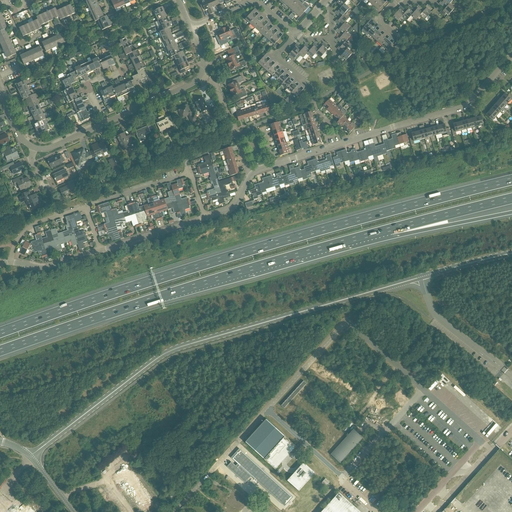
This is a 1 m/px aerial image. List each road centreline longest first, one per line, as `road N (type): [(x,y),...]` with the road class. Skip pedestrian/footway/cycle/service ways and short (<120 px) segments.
road 1 (motorway): [(511,180),(240,254),(0,334)]
road 2 (tertiary): [(30,456),(167,352),(422,277)]
road 3 (motorway): [(0,350),(388,229)]
road 4 (residential): [(273,164),(466,105),(510,56)]
road 5 (motorway): [(388,229),(511,198)]
road 6 (motorway): [(388,229),(511,211)]
